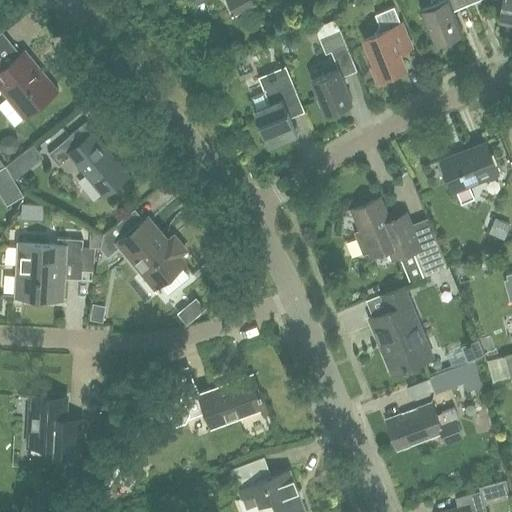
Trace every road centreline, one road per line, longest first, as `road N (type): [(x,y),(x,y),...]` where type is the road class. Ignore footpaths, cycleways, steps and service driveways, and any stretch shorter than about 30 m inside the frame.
road 1 (residential): [(294,298),(162,341),(0,335)]
road 2 (residential): [(511,83),(440,98),(244,212)]
road 3 (residential): [(244,212),(71,0)]
road 4 (residential): [(380,511),(294,298)]
